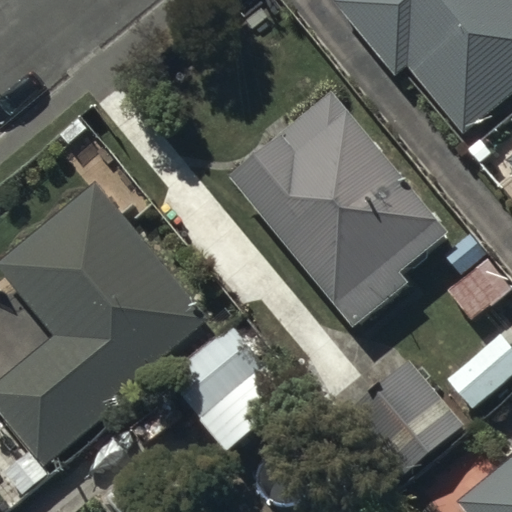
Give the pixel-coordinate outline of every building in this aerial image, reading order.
[(511,0),(337,0),(397,73),(409,64),(463,129),(511,89),(511,0)] [(336,86),(232,171),(356,323),(411,278),(402,267),(450,227),(336,86)] [(209,315),(98,179),(0,259),(0,263),(57,333),(0,379),(0,406),(46,462),(137,388),(130,380),(209,315)] [(511,289),(511,284),(490,255),(447,287),(472,319),(511,289)] [(269,358),(236,319),(171,374),(232,447),(306,385),(277,351),(269,358)] [(466,420),(411,356),(344,414),(399,478),(466,420)] [(471,511),(511,511),(511,458),(461,497),(471,511)]
